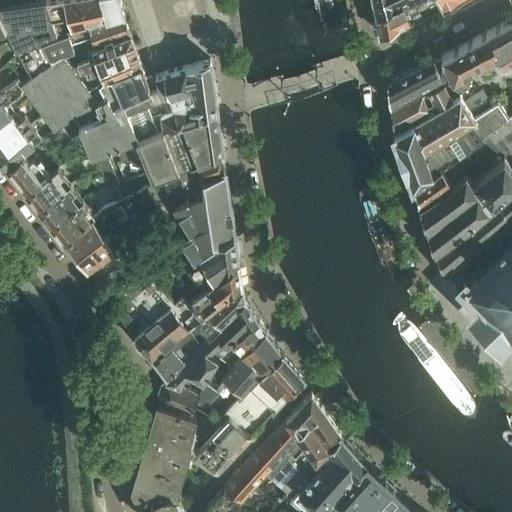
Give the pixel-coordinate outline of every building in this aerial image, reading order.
[(46,0),(0,7),(0,12),(7,28),(6,29),(16,51),(18,50),(28,69),(32,76),(52,62),(43,44),(59,38),(57,34),(46,0)] [(47,0),(46,0),(57,34),(125,14),(123,7),(121,0),(47,0)] [(374,0),(377,13),(403,2),(406,0),(374,0)] [(406,0),(403,2),(411,19),(440,3),(438,0),(406,0)] [(403,2),(377,13),(381,32),(382,33),(411,19),(403,2)] [(59,38),(43,44),(52,62),(64,54),(75,50),(72,42),(91,36),(95,47),(132,33),(131,32),(129,23),(125,14),(57,34),(59,38)] [(511,17),(508,20),(442,54),(455,76),(466,70),(498,53),(501,58),(504,57),(506,61),(511,57),(511,17)] [(90,56),(78,61),(81,71),(86,69),(88,75),(101,70),(105,79),(143,64),(139,54),(136,44),(132,33),(95,47),(88,50),(90,56)] [(23,82),(21,84),(24,88),(38,106),(43,113),(55,129),(62,125),(75,116),(99,102),(89,89),(64,54),(52,62),(32,76),(23,82)] [(391,80),(389,84),(391,103),(444,75),(435,57),(391,80)] [(99,102),(75,116),(93,156),(95,155),(110,188),(120,184),(108,157),(119,152),(123,162),(144,153),(153,177),(180,167),(198,160),(199,160),(224,151),(218,105),(211,58),(164,72),(150,76),(148,76),(152,88),(114,105),(109,96),(108,97),(99,102)] [(99,82),(89,89),(99,102),(108,97),(109,96),(114,105),(152,88),(148,76),(143,64),(105,79),(99,82)] [(455,76),(392,109),(395,131),(458,94),(467,88),(471,83),(470,77),(466,70),(455,76)] [(0,91),(0,118),(11,110),(7,104),(24,92),(22,90),(24,88),(21,84),(23,82),(19,77),(0,91)] [(458,94),(395,131),(395,133),(396,134),(410,172),(414,184),(454,155),(509,115),(498,100),(493,104),(483,88),(462,101),(458,94)] [(11,110),(0,118),(0,144),(31,121),(43,113),(38,106),(26,115),(26,114),(19,119),(11,110)] [(511,112),(509,115),(454,155),(463,168),(477,158),(480,163),(506,144),(511,152),(511,112)] [(31,121),(0,144),(0,154),(8,166),(24,152),(36,143),(36,142),(41,138),(43,137),(31,121)] [(55,129),(41,139),(48,148),(68,134),(62,125),(55,129)] [(180,167),(191,195),(206,187),(204,179),(226,168),(224,151),(199,160),(198,160),(180,167)] [(24,152),(8,166),(27,190),(49,174),(39,160),(37,161),(35,158),(31,161),(24,152)] [(454,155),(414,184),(420,199),(463,168),(454,155)] [(421,202),(420,202),(435,246),(437,250),(511,189),(511,166),(505,156),(474,179),(467,169),(421,202)] [(49,174),(27,190),(39,207),(71,183),(58,167),(49,174)] [(188,258),(159,278),(167,287),(168,289),(208,253),(236,232),(226,168),(204,179),(206,187),(191,195),(176,204),(191,229),(182,234),(196,257),(189,261),(188,258)] [(71,183),(39,207),(52,224),(83,200),(71,183)] [(95,215),(65,241),(71,249),(87,270),(88,270),(166,214),(148,184),(125,197),(122,198),(106,205),(95,215)] [(118,186),(109,190),(114,199),(122,195),(118,186)] [(511,189),(437,250),(445,269),(448,266),(511,213),(511,189)] [(83,200),(52,224),(65,241),(95,215),(83,200)] [(511,226),(497,241),(501,245),(498,248),(499,249),(485,261),(482,264),(469,277),(468,277),(465,280),(483,299),(473,309),(483,320),(494,309),(504,320),(493,331),(504,341),(511,333),(511,226)] [(208,253),(168,289),(172,293),(178,300),(185,294),(211,268),(216,282),(240,259),(236,232),(208,253)] [(185,294),(203,311),(206,315),(214,307),(243,280),(240,259),(216,282),(211,268),(185,294)] [(167,287),(159,278),(156,275),(116,308),(139,338),(178,300),(172,293),(168,289),(167,287)] [(190,324),(205,340),(214,329),(246,297),(243,280),(214,307),(206,315),(203,311),(190,324)] [(154,358),(190,324),(203,311),(185,294),(178,300),(139,338),(154,358)] [(248,349),(267,327),(246,297),(214,329),(205,340),(192,353),(172,376),(167,375),(166,379),(163,381),(159,393),(160,396),(159,397),(161,398),(176,404),(178,397),(194,405),(197,398),(203,389),(193,384),(193,382),(193,379),(190,375),(193,369),(209,376),(221,357),(235,365),(248,349)] [(205,340),(190,324),(154,358),(167,375),(172,376),(192,353),(205,340)] [(248,349),(235,365),(225,378),(234,386),(214,407),(226,418),(229,415),(225,410),(243,392),(244,393),(283,351),(267,327),(248,349)] [(229,415),(251,433),(305,376),(283,352),(283,351),(244,393),(243,392),(225,410),(229,415)] [(312,390),(287,417),(297,432),(322,404),(312,390)] [(142,459),(182,473),(192,442),(189,441),(197,414),(177,408),(177,409),(159,404),(142,459)] [(341,430),(322,404),(297,432),(298,434),(310,451),(301,461),(308,467),(341,430)] [(229,415),(226,418),(214,431),(234,450),(251,433),(229,415)] [(224,485),(240,499),(298,434),(297,432),(287,417),(224,485)] [(304,472),(311,478),(282,511),(323,511),(368,461),(341,431),(341,430),(308,467),(304,472)] [(234,450),(214,431),(195,452),(218,468),(234,450)] [(182,473),(142,459),(134,485),(140,497),(141,496),(145,504),(143,505),(147,511),(178,511),(182,508),(176,494),(182,473)] [(323,511),(404,511),(413,503),(368,461),(323,511)] [(274,476),(284,483),(293,470),(283,463),(274,476)] [(197,477),(204,484),(214,473),(207,466),(197,477)] [(204,484),(197,477),(188,487),(195,493),(204,484)] [(224,485),(205,507),(210,511),(228,511),(240,499),(224,485)] [(423,511),(413,503),(404,511),(423,511)]
